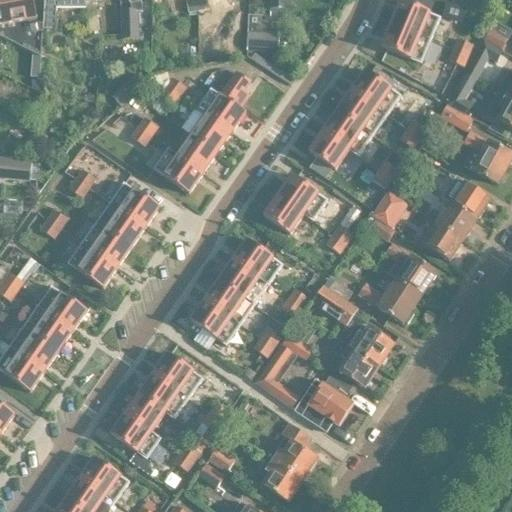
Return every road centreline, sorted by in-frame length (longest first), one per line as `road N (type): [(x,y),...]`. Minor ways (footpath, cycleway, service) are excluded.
road 1 (residential): [(17,511),(362,0)]
road 2 (residential): [(324,511),(511,203)]
